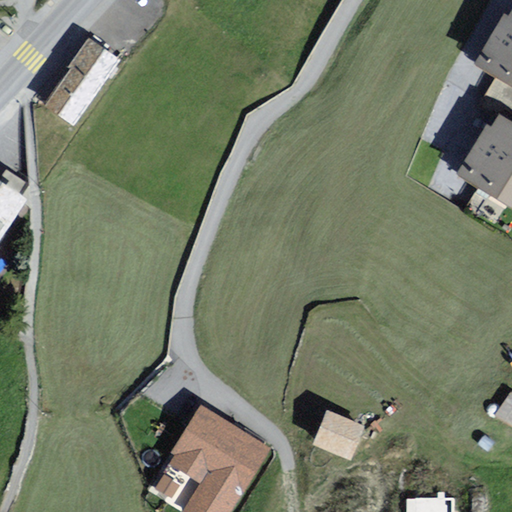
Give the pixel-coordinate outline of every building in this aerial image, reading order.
[(511,24),(488,65),(511,78),(511,24)] [(47,103),(77,123),(114,67),(85,47),(47,103)] [(511,130),(499,123),(470,171),(511,195),(511,130)] [(0,235),(20,203),(0,189),(0,235)] [(511,401),(503,397),(492,421),(511,430),(511,401)] [(356,428),(321,413),(308,443),(342,458),(356,428)] [(205,416),(154,490),(186,511),(217,511),(258,452),(205,416)] [(408,490),(407,511),(456,511),(457,490),(408,490)]
